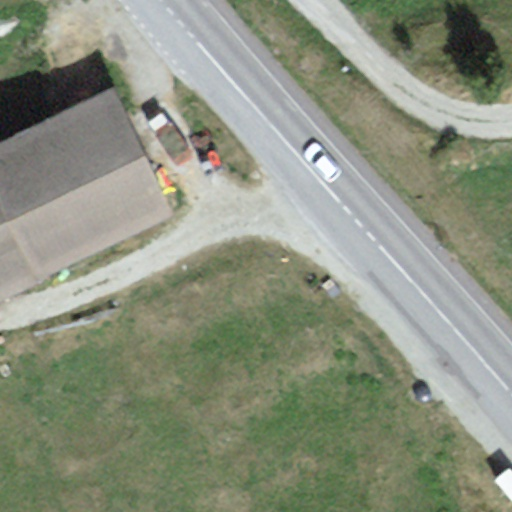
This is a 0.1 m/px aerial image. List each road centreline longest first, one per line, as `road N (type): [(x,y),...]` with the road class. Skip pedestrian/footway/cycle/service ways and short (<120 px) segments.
road 1 (secondary): [(161,0),(511,396)]
road 2 (track): [(313,0),(411,94),(474,119),(511,119)]
